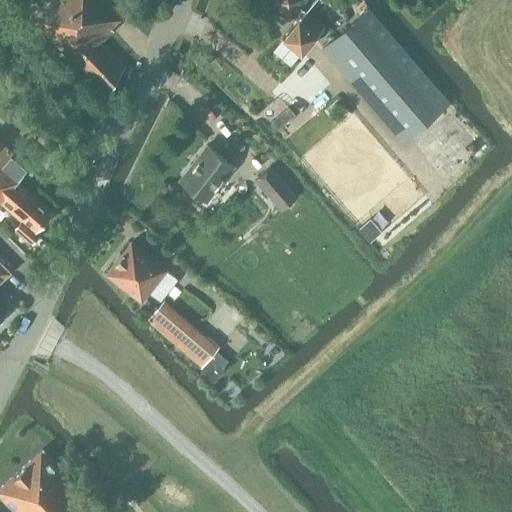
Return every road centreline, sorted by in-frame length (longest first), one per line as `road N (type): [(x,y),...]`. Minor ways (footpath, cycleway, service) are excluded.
road 1 (tertiary): [(0,391),(179,0)]
road 2 (track): [(255,511),(111,382),(33,333)]
